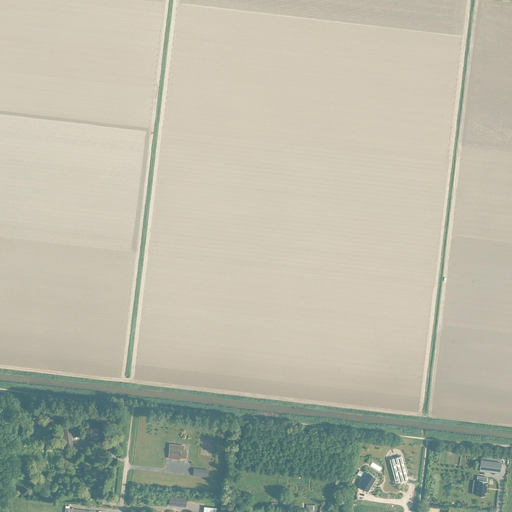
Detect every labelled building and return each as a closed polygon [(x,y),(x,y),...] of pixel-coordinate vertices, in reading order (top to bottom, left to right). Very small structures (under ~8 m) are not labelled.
[(79,424),(73,425),(74,437),(81,436),(79,424)] [(65,430),(67,448),(73,447),(73,441),(71,442),(71,436),(72,436),(71,429),(65,430)] [(102,437),(102,435),(99,430),(97,430),(95,432),(93,430),(91,429),(86,433),(86,435),(90,439),(92,440),(94,438),(96,440),(98,440),(102,437)] [(183,460),(186,460),(187,454),(183,453),(183,448),(171,446),(170,452),(169,460),(180,462),(181,460),(183,460)] [(402,458),(390,461),(396,485),(408,482),(402,458)] [(482,462),(480,472),(501,475),(502,465),(482,462)] [(209,480),(209,476),(206,476),(205,475),(205,472),(194,471),(194,478),(209,480)] [(370,476),(361,489),(368,493),(376,480),(370,476)] [(479,483),(477,497),(486,498),(487,492),(487,490),(488,484),(488,483),(488,479),(478,478),(478,483),(479,483)] [(170,507),(186,509),(187,501),(171,499),(170,507)]
